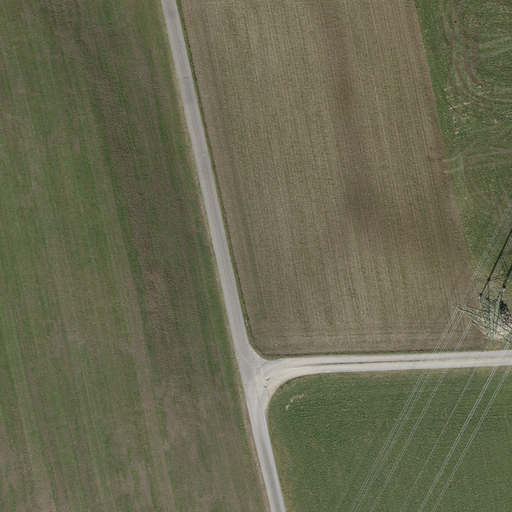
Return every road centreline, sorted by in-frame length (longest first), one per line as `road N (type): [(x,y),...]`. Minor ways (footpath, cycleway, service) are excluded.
road 1 (unclassified): [(276,511),(168,0)]
road 2 (track): [(511,353),(246,370)]
